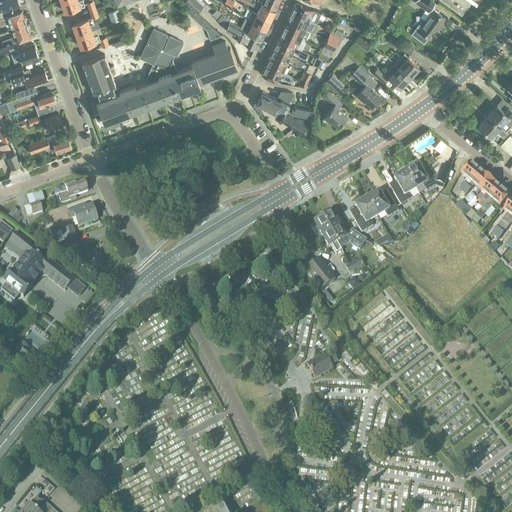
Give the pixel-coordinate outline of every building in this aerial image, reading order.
[(0,0),(0,3),(1,3),(4,12),(20,6),(17,0),(0,0)] [(77,0),(61,0),(65,12),(69,11),(69,13),(76,11),(75,8),(80,7),(85,5),(83,0),(79,0),(78,1),(77,0)] [(94,0),(86,3),(89,11),(96,8),(94,0)] [(210,40),(221,36),(196,13),(184,2),(181,0),(172,0),(206,30),(210,40)] [(197,0),(185,0),(184,2),(196,13),(203,6),(197,0)] [(234,1),(231,0),(216,0),(229,8),(234,1)] [(262,3),(255,0),(240,0),(248,4),(249,3),(259,8),(257,13),(270,20),(275,10),(262,3)] [(280,1),(278,0),(255,0),(262,3),(275,10),(280,1)] [(389,0),(382,0),(375,20),(384,23),(392,1),(389,0)] [(427,10),(433,1),(432,0),(417,0),(416,2),(427,10)] [(444,0),(461,12),(470,0),(476,3),(477,1),(478,0),(444,0)] [(291,11),(309,20),(311,16),(314,11),(296,2),(291,11)] [(151,8),(154,16),(168,11),(165,3),(151,8)] [(249,13),(251,8),(242,5),(241,11),(249,13)] [(96,8),(89,11),(92,18),(99,16),(96,8)] [(434,39),(439,32),(437,30),(445,18),(434,9),(418,30),(430,39),(431,37),(434,39)] [(270,20),(257,13),(252,10),(249,18),(253,20),(252,23),(265,30),(270,20)] [(307,24),(309,20),(291,11),(287,21),(305,29),(308,24),(307,24)] [(4,18),(0,19),(0,25),(10,22),(12,30),(26,25),(26,23),(26,22),(24,18),(22,12),(8,17),(4,18)] [(131,15),(126,17),(129,29),(134,27),(131,15)] [(77,35),(91,30),(89,25),(93,24),(91,18),(83,21),(82,18),(75,21),(76,23),(73,24),(77,35)] [(244,18),(240,26),(239,28),(261,38),(265,30),(244,18)] [(247,32),(242,30),(239,28),(240,26),(229,21),(227,26),(238,31),(235,37),(242,43),(256,50),(261,38),(247,32)] [(303,34),(305,29),(287,21),(283,30),(301,38),(303,34)] [(15,36),(10,38),(12,42),(12,43),(16,41),(17,42),(30,37),(28,31),(27,26),(26,25),(12,30),(15,36)] [(100,99),(96,101),(105,125),(119,120),(118,116),(200,85),(199,83),(238,68),(230,47),(228,48),(225,41),(212,46),(214,53),(192,62),(193,65),(171,73),(171,72),(170,72),(168,68),(181,42),(154,29),(142,55),(163,65),(165,73),(158,76),(158,78),(136,86),(135,84),(120,90),(120,92),(116,93),(114,85),(117,84),(111,67),(114,66),(113,61),(109,63),(105,53),(83,60),(95,92),(97,91),(100,99)] [(91,30),(77,35),(81,47),(84,46),(85,48),(92,46),(91,44),(100,40),(98,35),(93,36),(91,30)] [(299,42),(301,38),(283,30),(278,39),(296,48),(299,43),(299,42)] [(339,37),(333,34),(329,33),(325,39),(336,44),(339,37)] [(106,37),(100,39),(103,48),(109,45),(106,37)] [(360,38),(356,44),(359,47),(364,41),(360,38)] [(296,48),(278,39),(274,48),(290,56),(292,51),(299,54),(298,56),(305,60),(308,53),(296,48)] [(333,50),(336,44),(326,39),(323,45),(321,51),(326,53),(328,48),(333,50)] [(410,54),(413,48),(400,41),(397,46),(410,54)] [(0,54),(14,49),(12,42),(0,46),(0,54)] [(21,64),(38,58),(34,45),(19,50),(21,56),(13,59),(15,65),(4,69),(6,77),(10,76),(23,71),(21,64)] [(303,62),(290,56),(274,48),(270,56),(286,64),(289,59),(292,60),(291,63),(297,66),(297,65),(301,67),(303,62)] [(282,73),(286,64),(270,56),(266,65),(282,73)] [(398,67),(410,77),(411,76),(412,77),(415,73),(415,72),(419,67),(408,57),(398,67)] [(293,78),(282,73),(266,65),(262,74),(278,81),(280,78),(291,83),(293,78)] [(372,108),(381,98),(375,92),(372,88),(377,82),(359,65),(352,74),(365,86),(356,95),(364,102),(365,101),(372,108)] [(400,88),(410,77),(398,67),(388,77),(400,88)] [(23,71),(10,76),(13,85),(25,81),(27,87),(48,80),(44,69),(31,73),(29,68),(23,71)] [(384,83),(388,78),(377,69),(373,73),(384,83)] [(309,81),(312,74),(305,72),(301,79),(309,81)] [(333,74),(326,81),(338,92),(345,85),(333,74)] [(55,102),(51,91),(36,97),(35,92),(28,95),(6,103),(10,112),(38,102),(40,108),(55,102)] [(287,113),(293,100),(292,92),(284,91),(284,92),(290,95),(287,101),(282,98),(280,101),(262,92),(254,107),(259,113),(263,106),(274,112),(275,111),(283,115),(280,120),(305,135),(310,127),(287,113)] [(338,127),(347,116),(337,108),(342,103),(329,91),(324,96),(334,105),(324,117),(330,123),(332,121),(338,127)] [(488,116),(505,131),(511,122),(511,109),(508,106),(504,111),(497,105),(488,116)] [(311,118),(312,110),(292,106),(291,114),(311,118)] [(48,131),(62,126),(58,114),(43,118),(48,131)] [(30,125),(41,121),(39,116),(28,119),(30,125)] [(507,134),(505,131),(488,116),(478,126),(490,137),(496,131),(504,137),(507,134)] [(7,131),(0,133),(0,134),(3,143),(10,140),(7,131)] [(499,144),(510,155),(511,153),(511,137),(508,134),(499,144)] [(58,153),(71,148),(67,136),(54,141),(58,153)] [(32,153),(50,146),(46,137),(29,144),(32,153)] [(11,169),(21,165),(16,154),(6,158),(11,169)] [(463,192),(480,171),(470,163),(461,174),(468,180),(460,189),(463,192)] [(404,169),(416,189),(423,185),(426,191),(434,187),(430,180),(427,182),(417,165),(412,167),(411,165),(404,169)] [(441,166),(435,182),(444,186),(450,169),(441,166)] [(409,194),(416,189),(404,169),(397,173),(398,175),(394,178),(400,189),(393,193),(400,205),(412,199),(409,194)] [(480,191),(490,179),(480,171),(463,192),(466,195),(474,186),(480,191)] [(479,212),(500,188),(490,179),(480,191),(487,196),(476,209),(479,212)] [(62,204),(76,199),(75,196),(87,192),(83,181),(65,188),(67,192),(59,195),(62,204)] [(500,188),(479,212),(484,216),(495,203),(500,207),(510,196),(500,188)] [(372,193),(365,197),(377,217),(384,213),(387,218),(399,211),(391,198),(384,202),(378,192),(373,195),(372,193)] [(370,221),(377,217),(365,197),(358,201),(360,203),(355,206),(361,216),(354,220),(362,233),(373,226),(370,221)] [(505,223),(511,213),(511,199),(503,211),(507,214),(502,221),(505,223)] [(33,215),(42,212),(39,203),(30,206),(33,215)] [(467,217),(471,212),(467,209),(471,205),(469,203),(461,212),(467,217)] [(85,208),(84,205),(67,212),(69,220),(75,218),(78,228),(97,221),(92,206),(85,208)] [(12,211),(6,219),(9,222),(15,213),(12,211)] [(323,217),(337,242),(340,247),(347,242),(344,238),(346,237),(331,212),(323,217)] [(321,235),(328,247),(337,242),(323,217),(321,218),(321,216),(317,219),(318,220),(314,222),(315,224),(313,226),(319,236),(321,235)] [(45,227),(50,222),(44,217),(40,221),(45,227)] [(16,220),(19,228),(32,224),(31,220),(22,222),(21,218),(16,220)] [(0,223),(0,231),(7,237),(12,231),(1,222),(0,223)] [(65,240),(76,237),(72,227),(61,231),(65,240)] [(495,236),(500,230),(496,227),(492,234),(495,236)] [(500,230),(495,236),(499,239),(503,232),(500,230)] [(6,285),(1,292),(14,303),(20,296),(23,299),(42,274),(65,292),(74,280),(48,260),(44,264),(29,253),(33,248),(16,234),(5,248),(21,261),(3,283),(6,285)] [(76,237),(65,240),(68,250),(79,246),(76,237)] [(494,242),(490,247),(495,252),(499,246),(494,242)] [(94,275),(104,263),(99,259),(100,257),(86,245),(80,253),(84,256),(78,263),(94,275)] [(58,246),(52,250),(56,256),(62,251),(58,246)] [(320,290),(334,279),(319,257),(309,263),(304,256),(297,262),(320,290)] [(436,283),(412,257),(400,267),(424,294),(436,283)] [(349,272),(362,265),(359,259),(346,267),(349,272)] [(452,266),(441,275),(452,287),(462,277),(452,266)] [(354,278),(347,283),(352,290),(359,284),(354,278)] [(21,339),(14,348),(29,361),(36,352),(26,344),(28,342),(22,337),(21,339)] [(177,341),(171,346),(177,353),(183,349),(177,341)] [(336,361),(333,354),(325,358),(324,355),(307,364),(315,378),(332,369),(329,365),(336,361)] [(422,459),(420,467),(432,470),(434,462),(422,459)] [(36,511),(35,511),(43,501),(37,496),(29,505),(22,511),(54,511),(48,505),(41,511),(36,511)] [(36,511),(41,511),(48,505),(43,501),(35,511),(36,511)] [(219,511),(230,511),(226,503),(217,507),(219,511)] [(421,503),(420,510),(431,511),(431,504),(421,503)]
